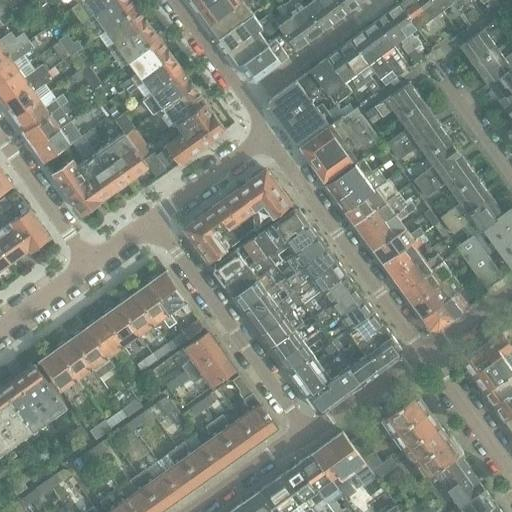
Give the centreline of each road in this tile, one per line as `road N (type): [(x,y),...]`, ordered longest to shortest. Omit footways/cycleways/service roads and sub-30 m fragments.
road 1 (residential): [(426,352),(264,139)]
road 2 (residential): [(154,216),(302,434)]
road 3 (residential): [(380,0),(247,100)]
road 4 (residential): [(90,264),(0,136)]
road 5 (residential): [(511,474),(426,352)]
road 6 (residential): [(302,434),(426,352)]
road 7 (residential): [(511,173),(430,58)]
road 8 (residential): [(191,511),(302,434)]
road 9 (residential): [(154,216),(264,139)]
road 10 (residential): [(247,100),(172,0)]
